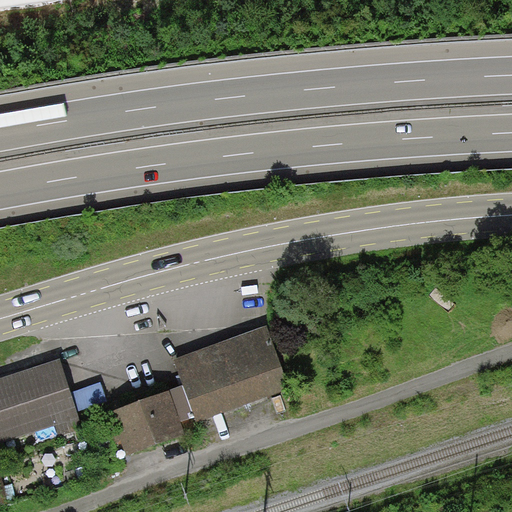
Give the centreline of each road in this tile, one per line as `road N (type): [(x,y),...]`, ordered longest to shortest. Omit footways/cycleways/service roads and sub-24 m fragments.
road 1 (primary): [(0,317),(220,257),(511,217)]
road 2 (motorway): [(511,77),(194,102),(0,132)]
road 3 (motorway): [(0,190),(247,156),(511,134)]
